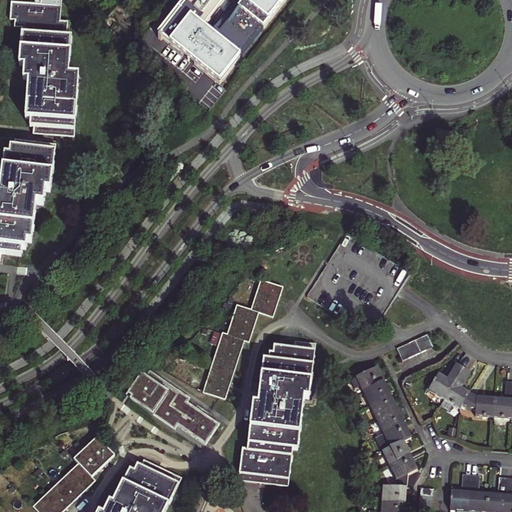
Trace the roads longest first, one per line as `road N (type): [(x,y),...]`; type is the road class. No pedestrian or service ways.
road 1 (primary): [(237,140),(86,330),(42,368),(0,389)]
road 2 (primary): [(0,405),(70,368),(112,334),(241,180)]
road 3 (primary): [(377,17),(353,58),(283,97),(237,140)]
road 4 (tertiary): [(355,205),(453,258),(511,270)]
road 5 (residential): [(511,359),(482,354),(444,321),(385,348)]
road 6 (tertiary): [(355,205),(309,188),(301,172),(308,155),(344,136)]
